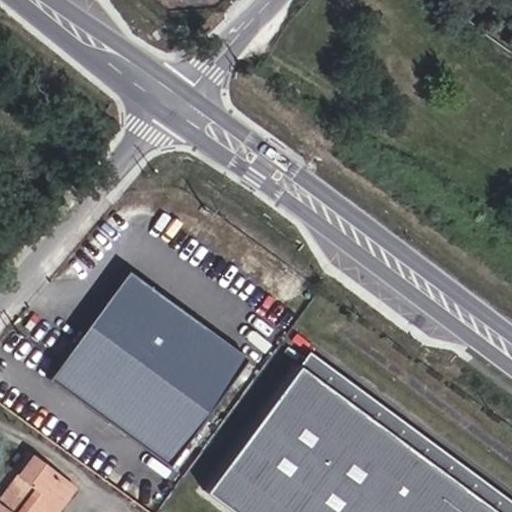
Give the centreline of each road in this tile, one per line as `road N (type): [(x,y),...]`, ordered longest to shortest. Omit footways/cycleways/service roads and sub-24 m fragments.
road 1 (secondary): [(179,99),(511,345)]
road 2 (residential): [(179,99),(0,311)]
road 3 (secondary): [(43,0),(179,99)]
road 4 (residential): [(272,0),(179,99)]
